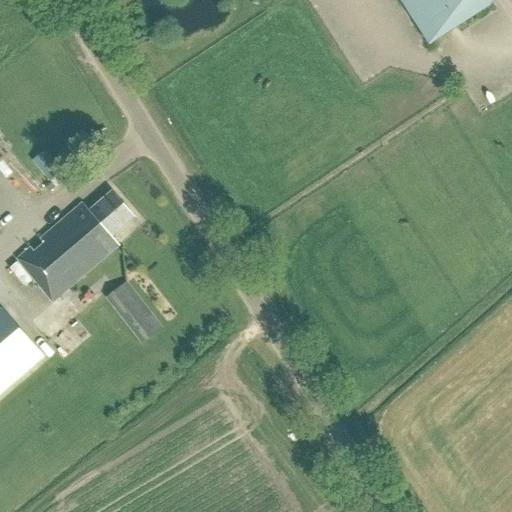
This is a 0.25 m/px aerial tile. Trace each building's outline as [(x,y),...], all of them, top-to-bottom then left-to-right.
[(405,0),(432,42),(496,0),(405,0)] [(484,16),(457,34),(462,43),(490,24),(484,16)] [(45,149),(31,160),(39,170),(52,159),(45,149)] [(134,218),(113,192),(91,209),(85,201),(39,239),(43,245),(34,252),(30,247),(17,258),(51,300),(118,245),(112,237),(134,218)] [(107,298),(143,343),(162,328),(126,283),(107,298)] [(0,393),(43,357),(1,308),(0,309),(0,393)]
